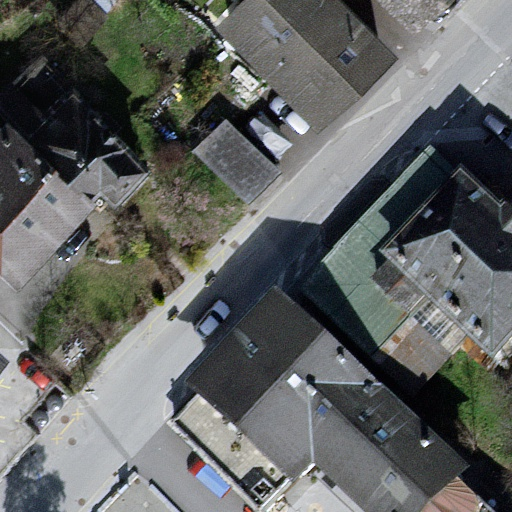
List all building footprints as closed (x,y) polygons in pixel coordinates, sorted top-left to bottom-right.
[(323,0),(226,0),(207,21),(310,121),(377,53),(323,0)] [(379,0),(398,19),(416,0),(379,0)] [(26,75),(0,105),(0,272),(83,198),(125,170),(26,75)] [(195,135),(246,182),(276,150),(225,102),(195,135)] [(511,353),(511,240),(456,189),(370,270),(486,384),(511,353)] [(430,511),(458,484),(281,316),(194,407),(289,503),(312,489),(335,511),(430,511)]
